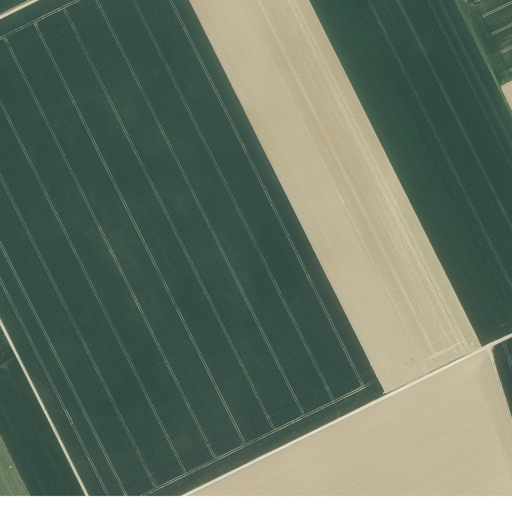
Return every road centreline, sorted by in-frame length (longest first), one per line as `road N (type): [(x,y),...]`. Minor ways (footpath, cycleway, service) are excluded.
road 1 (track): [(160,511),(511,340)]
road 2 (track): [(0,317),(97,511)]
road 3 (track): [(457,0),(511,108)]
